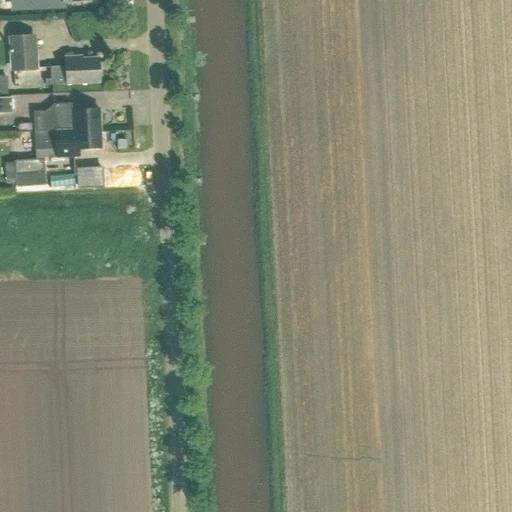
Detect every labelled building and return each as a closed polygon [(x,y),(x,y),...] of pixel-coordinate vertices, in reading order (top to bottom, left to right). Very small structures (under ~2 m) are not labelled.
[(15,0),(17,10),(63,8),(63,2),(93,1),(93,0),(15,0)] [(10,73),(39,71),(36,35),(8,37),(10,73)] [(82,60),(82,58),(65,58),(65,66),(51,67),(52,80),(46,80),(46,84),(66,83),(99,82),(98,59),(82,60)] [(28,108),(48,107),(47,95),(27,96),(28,108)] [(0,114),(11,113),(10,98),(0,98),(0,114)] [(35,132),(99,129),(98,110),(71,111),(71,104),(53,105),(53,114),(34,115),(35,132)] [(99,129),(35,132),(35,149),(55,149),(55,157),(73,156),(73,150),(100,148),(99,129)] [(15,188),(44,186),(43,159),(14,161),(15,188)] [(77,170),(78,188),(102,187),(101,168),(77,170)]
